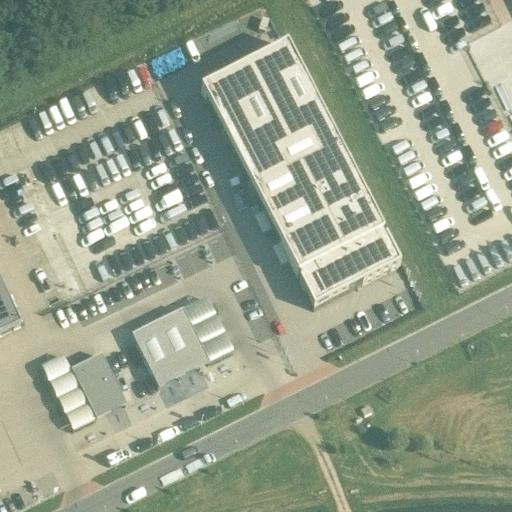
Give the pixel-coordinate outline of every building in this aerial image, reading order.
[(361,287),(361,288),(399,269),(286,49),(199,93),(312,313),(354,292),(353,291),(361,287)] [(0,337),(19,328),(0,287),(0,337)] [(211,301),(135,334),(159,389),(234,356),(211,301)] [(511,338),(430,380),(449,417),(481,401),(496,430),(511,422),(511,338)] [(70,374),(95,424),(125,409),(100,359),(70,374)]
